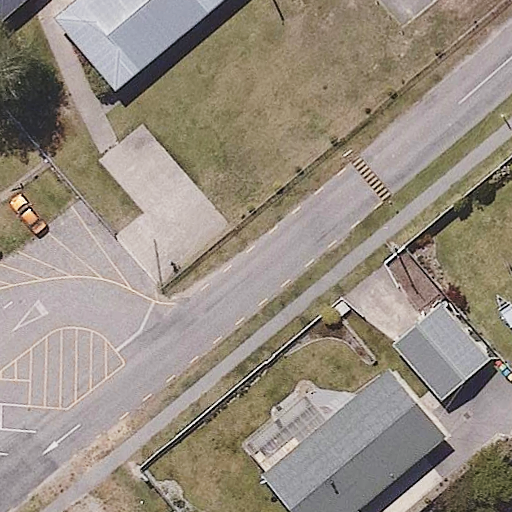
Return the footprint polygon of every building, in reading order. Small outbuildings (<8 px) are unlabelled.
[(0,0),(0,19),(22,0),(0,0)] [(81,0),(58,20),(120,92),(228,0),(81,0)] [(490,358),(441,304),(394,344),(442,400),(490,358)] [(511,378),(511,353),(500,365),(511,378)] [(447,426),(387,358),(325,412),(297,379),(238,431),(308,511),(374,511),(363,499),(447,426)]
